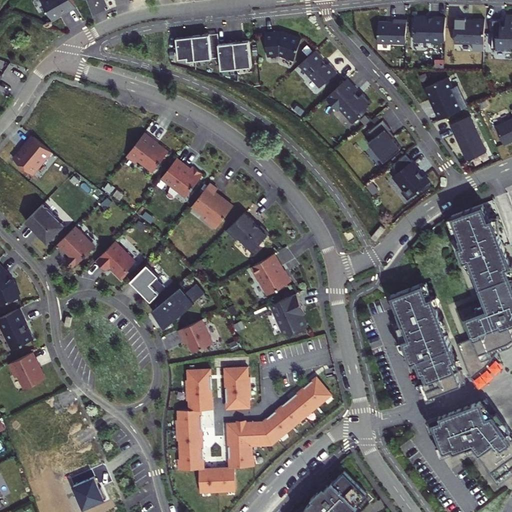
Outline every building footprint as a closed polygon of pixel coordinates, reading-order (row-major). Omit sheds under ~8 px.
[(75,7),(71,0),(40,0),(51,19),(67,10),(68,12),(75,7)] [(500,19),(491,19),(490,42),(509,43),(509,37),(511,37),(511,14),(505,14),(504,23),(499,24),(500,19)] [(413,16),(412,39),(444,40),(444,16),(432,16),(431,17),(426,17),(413,16)] [(454,16),(453,41),(471,42),(471,49),(483,49),(484,18),(471,18),(471,19),(465,19),(465,17),(454,16)] [(377,21),(376,42),(405,43),(405,19),(392,19),(392,21),(377,21)] [(300,38),(280,31),(264,33),(266,55),(275,54),(275,53),(278,53),(283,55),(283,56),(293,59),(300,38)] [(217,43),(216,33),(208,34),(210,58),(219,57),(217,43)] [(210,58),(208,34),(197,35),(183,37),(175,37),(177,58),(186,57),(186,60),(210,58)] [(250,65),(248,40),(238,41),(225,42),(217,43),(219,57),(220,69),(250,65)] [(322,58),(314,50),(298,64),(319,86),(336,71),(328,62),(325,64),(321,60),(322,58)] [(447,76),(424,87),(434,109),(438,107),(442,116),(467,104),(457,83),(451,86),(447,76)] [(356,89),(346,78),(325,97),(336,109),(339,106),(352,121),(367,108),(365,107),(370,102),(362,92),(358,95),(354,91),(356,89)] [(469,115),(449,124),(459,144),(460,143),(462,148),(461,148),(466,159),(486,150),(469,115)] [(511,116),(494,125),(503,143),(511,139),(511,116)] [(390,128),(382,118),(368,130),(373,137),(367,141),(383,161),(400,146),(387,131),(390,128)] [(151,138),(143,132),(125,156),(135,163),(138,159),(153,170),(167,151),(157,143),(155,144),(150,140),(151,138)] [(50,150),(32,136),(25,144),(26,145),(22,149),(21,148),(13,158),(30,173),(50,150)] [(400,191),(406,198),(419,188),(421,190),(429,183),(418,170),(414,172),(411,168),(415,165),(405,152),(391,164),(397,171),(394,173),(399,181),(399,182),(404,188),(400,191)] [(188,170),(174,159),(161,176),(186,195),(202,174),(191,166),(188,170)] [(216,189),(208,182),(191,205),(205,216),(204,218),(215,227),(232,205),(214,192),(216,189)] [(511,247),(493,198),(450,215),(456,229),(451,231),(457,246),(459,246),(465,260),(467,259),(484,302),(478,304),(478,302),(462,308),(467,322),(466,322),(469,331),(470,330),(472,336),(457,342),(471,376),(485,365),(496,350),(509,345),(511,342),(511,247)] [(64,226),(41,204),(25,220),(47,242),(64,226)] [(258,226),(243,212),(226,229),(235,239),(238,236),(251,249),(268,233),(259,225),(258,226)] [(379,224),(370,235),(374,239),(384,228),(379,224)] [(76,230),(73,227),(57,243),(64,250),(65,249),(71,254),(65,260),(72,266),(77,261),(78,262),(93,247),(83,237),(85,235),(78,228),(76,230)] [(135,261),(114,240),(95,259),(106,270),(110,266),(121,277),(128,270),(127,269),(135,261)] [(281,265),(274,253),(251,265),(254,270),(253,270),(258,280),(259,279),(268,294),(291,280),(284,269),(282,270),(280,266),(281,265)] [(158,274),(146,263),(130,280),(150,300),(164,286),(155,277),(158,274)] [(6,271),(0,265),(0,303),(18,297),(17,294),(19,293),(15,282),(13,283),(12,281),(4,273),(6,271)] [(185,291),(180,286),(162,301),(169,310),(168,311),(173,318),(204,292),(196,282),(185,291)] [(428,297),(422,282),(390,294),(402,324),(403,324),(408,336),(407,337),(415,359),(418,367),(419,367),(429,395),(465,381),(454,352),(448,354),(446,348),(452,346),(432,295),(428,297)] [(302,306),(295,292),(270,304),(282,331),(289,333),(306,326),(301,314),(298,308),(302,306)] [(169,310),(162,301),(151,310),(162,327),(173,318),(168,311),(169,310)] [(26,322),(18,308),(0,316),(0,323),(12,348),(32,339),(27,329),(26,329),(23,324),(26,322)] [(212,342),(201,318),(178,329),(183,338),(185,337),(192,351),(212,342)] [(407,337),(403,339),(411,360),(415,359),(407,337)] [(36,360),(32,351),(9,363),(14,374),(17,375),(24,388),(44,379),(35,361),(36,360)] [(247,366),(224,367),(227,407),(250,406),(249,397),(251,396),(250,375),(248,375),(247,366)] [(213,408),(210,368),(187,369),(188,378),(186,379),(188,400),(189,400),(190,409),(201,409),(213,408)] [(263,420),(278,438),(331,393),(316,375),(263,420)] [(511,432),(486,396),(431,418),(445,454),(465,446),(466,447),(473,444),(497,476),(511,464),(511,432)] [(204,468),(201,409),(190,409),(178,410),(179,419),(177,420),(178,441),(180,441),(181,458),(179,459),(180,469),(199,468),(204,468)] [(278,438),(263,420),(255,421),(257,444),(272,443),(278,438)] [(255,421),(227,422),(230,466),(235,466),(254,465),(254,454),(252,454),(252,444),(257,444),(255,421)] [(511,473),(511,464),(497,476),(501,481),(511,473)] [(236,489),(235,466),(230,466),(204,468),(199,468),(201,491),(236,489)] [(368,491),(346,469),(335,479),(334,478),(300,511),(301,511),(351,511),(360,504),(357,502),(368,491)]
